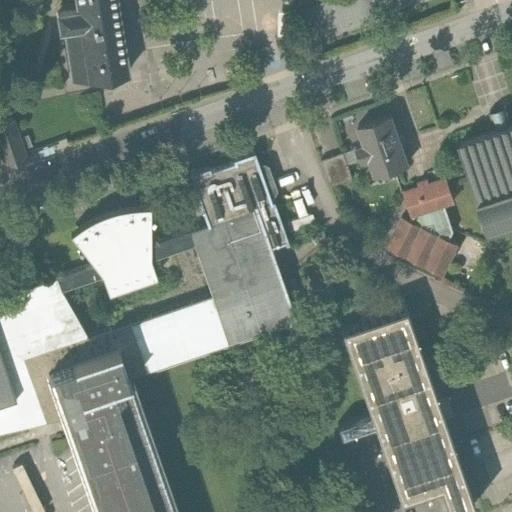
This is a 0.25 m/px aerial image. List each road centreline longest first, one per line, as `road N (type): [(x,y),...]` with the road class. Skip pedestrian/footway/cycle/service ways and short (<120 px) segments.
road 1 (residential): [(0,189),(511,13)]
road 2 (track): [(324,511),(301,439),(328,380),(318,352),(268,368)]
